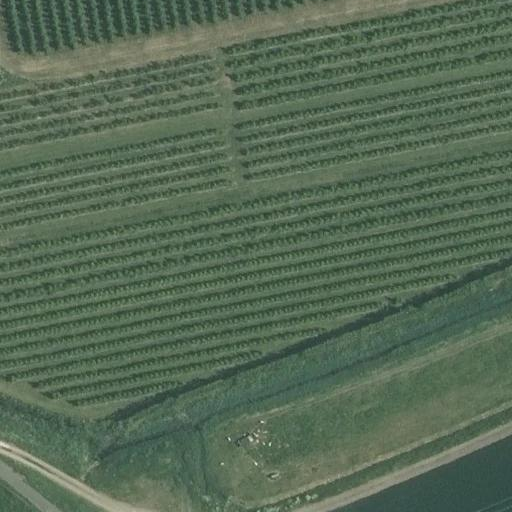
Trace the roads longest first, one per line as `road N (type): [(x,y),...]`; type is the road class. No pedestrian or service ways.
road 1 (track): [(511,425),(304,511)]
road 2 (track): [(126,511),(0,449)]
